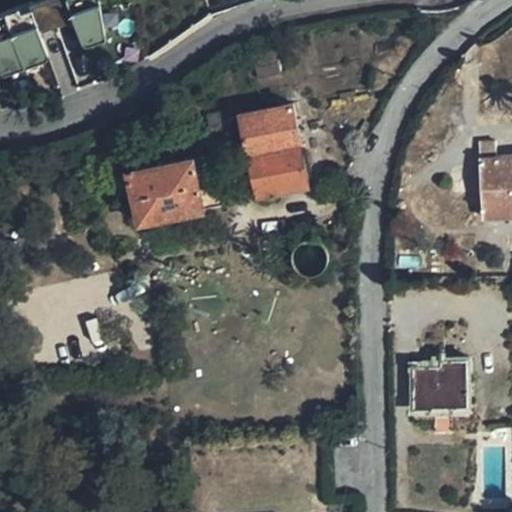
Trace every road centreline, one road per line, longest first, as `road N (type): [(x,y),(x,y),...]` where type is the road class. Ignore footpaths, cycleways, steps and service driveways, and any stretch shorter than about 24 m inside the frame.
road 1 (residential): [(383,511),(380,165),(435,67),(472,17),(499,0)]
road 2 (residential): [(0,135),(121,95),(213,29),(318,0)]
